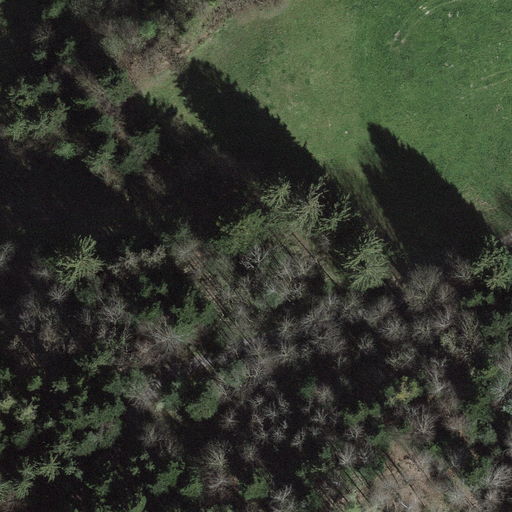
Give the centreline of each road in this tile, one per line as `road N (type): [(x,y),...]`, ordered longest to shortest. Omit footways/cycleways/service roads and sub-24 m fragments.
road 1 (track): [(31,511),(124,390),(230,332),(345,300),(511,238)]
road 2 (trunk): [(0,419),(511,248)]
